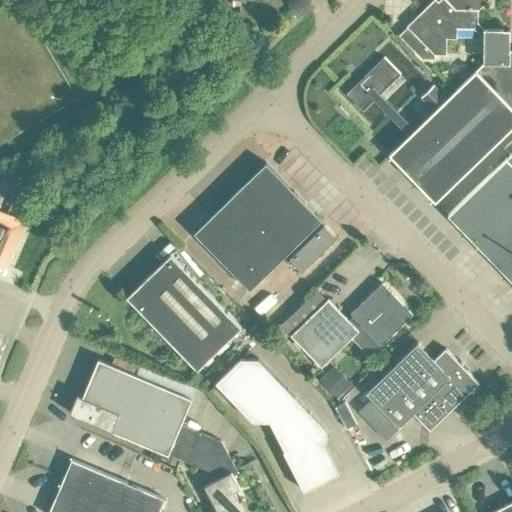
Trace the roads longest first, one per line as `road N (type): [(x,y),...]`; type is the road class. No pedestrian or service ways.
road 1 (unclassified): [(0,464),(77,283),(268,95)]
road 2 (residential): [(511,351),(268,95)]
road 3 (residential): [(360,511),(511,430)]
road 4 (unclassified): [(268,95),(364,0)]
